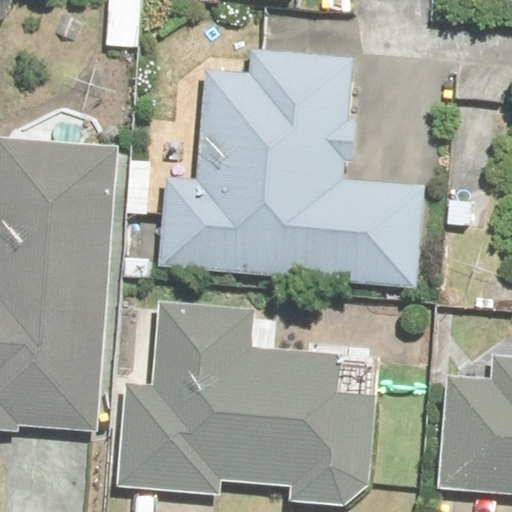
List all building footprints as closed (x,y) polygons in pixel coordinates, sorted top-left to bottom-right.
[(110,0),(109,24),(252,31),(253,0),(110,0)] [(354,234),(291,230),(292,177),(294,165),(295,93),(210,90),(210,122),(151,120),(148,219),(106,216),(99,305),(348,323),(354,234)] [(0,491),(30,495),(35,461),(37,433),(64,192),(0,184),(0,491)] [(511,233),(477,231),(470,335),(511,337),(511,233)] [(199,350),(104,340),(95,425),(64,423),(57,511),(298,511),(301,476),(308,476),(312,391),(195,385),(199,350)] [(511,511),(511,428),(509,428),(511,407),(511,398),(440,389),(436,421),(394,417),(384,511),(511,511)]
